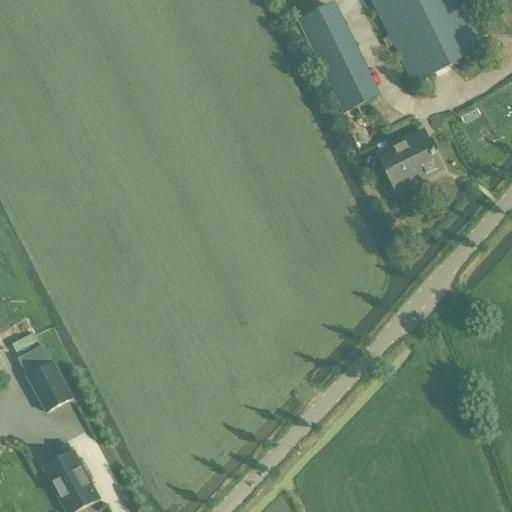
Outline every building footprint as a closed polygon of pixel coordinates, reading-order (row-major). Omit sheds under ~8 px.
[(372,0),(414,83),(486,48),(461,0),(372,0)] [(344,114),(376,98),(331,7),(298,23),(344,114)] [(397,194),(442,172),(423,133),(378,155),(397,194)] [(46,413),(73,399),(54,364),(27,378),(46,413)] [(72,453),(67,444),(55,451),(59,460),(43,469),(65,511),(76,511),(100,500),(74,452),(72,453)]
